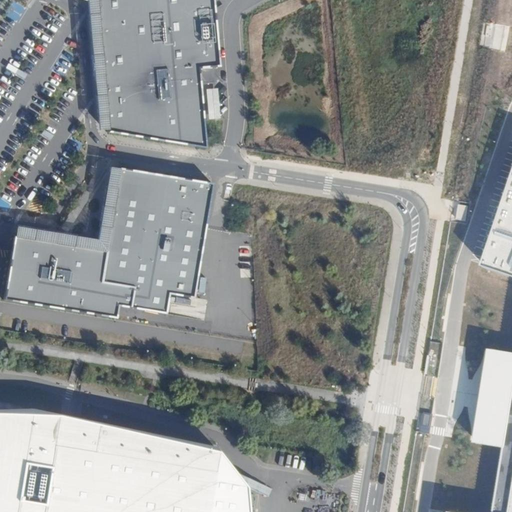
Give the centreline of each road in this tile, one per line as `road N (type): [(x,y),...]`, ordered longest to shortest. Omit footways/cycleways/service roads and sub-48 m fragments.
road 1 (unclassified): [(377,511),(424,219),(417,202),(392,193)]
road 2 (unclassified): [(392,193),(408,222),(361,511)]
road 3 (unclassified): [(392,193),(91,147)]
road 4 (unclassified): [(91,147),(78,18),(59,0)]
road 5 (unclassified): [(0,217),(48,222),(91,147)]
